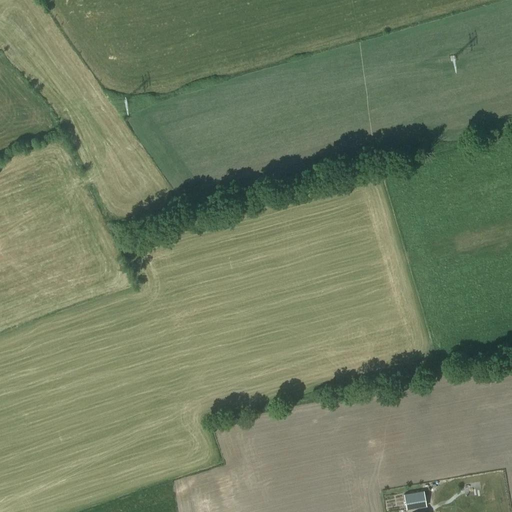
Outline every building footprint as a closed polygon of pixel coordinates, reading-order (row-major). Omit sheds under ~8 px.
[(511,222),(458,235),(461,246),(468,245),(470,252),(511,242),(511,222)] [(487,380),(448,385),(449,398),(488,393),(487,380)] [(457,466),(469,464),(462,414),(434,418),(441,468),(457,466)] [(404,496),(406,511),(426,508),(423,493),(404,496)] [(436,496),(428,496),(428,511),(437,511),(436,496)]
